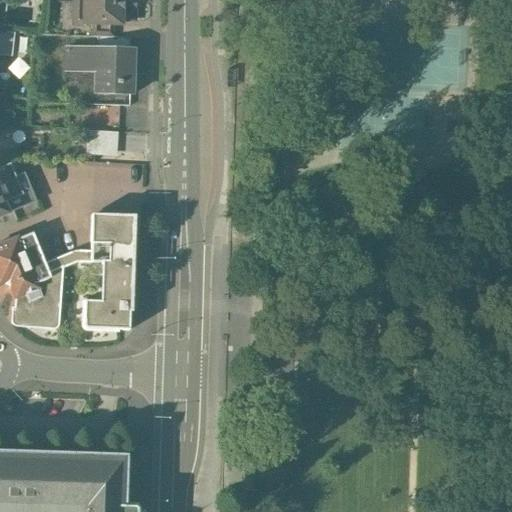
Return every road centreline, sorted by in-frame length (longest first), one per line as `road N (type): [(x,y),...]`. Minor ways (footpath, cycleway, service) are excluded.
road 1 (secondary): [(184,0),(180,373)]
road 2 (tertiary): [(180,373),(0,365)]
road 3 (secondary): [(180,373),(172,511)]
